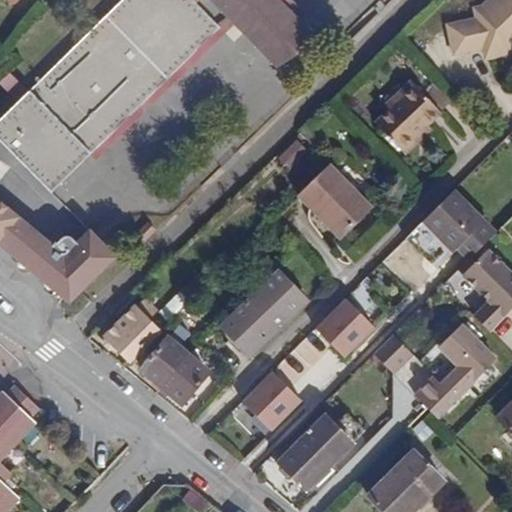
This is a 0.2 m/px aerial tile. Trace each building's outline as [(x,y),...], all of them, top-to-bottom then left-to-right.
[(124,0),(0,122),(0,139),(9,148),(52,192),(220,28),(199,6),(204,0),(211,0),(279,68),(313,34),(280,0),(124,0)] [(481,51),(481,53),(511,50),(511,0),(494,0),(485,10),(477,11),(477,21),(448,25),(451,55),(481,51)] [(511,50),(481,53),(482,62),(511,59),(511,50)] [(411,85),(401,94),(404,96),(403,101),(390,112),(378,124),(402,150),(428,125),(442,112),(418,85),(411,85)] [(404,96),(401,94),(386,108),(390,112),(403,101),(404,96)] [(432,130),(428,125),(402,150),(406,154),(432,130)] [(308,152),(296,141),(278,158),(290,169),(308,152)] [(373,209),(330,164),(299,194),(342,239),(373,209)] [(454,192),(425,221),(455,252),(460,248),(471,260),(496,234),(454,192)] [(0,237),(16,217),(0,202),(0,237)] [(102,214),(95,206),(86,215),(94,222),(102,214)] [(61,256),(16,217),(0,237),(0,253),(66,307),(116,258),(88,229),(61,256)] [(511,311),(511,272),(489,250),(461,277),(486,302),(471,317),(489,335),(511,311)] [(306,302),(274,270),(217,327),(248,359),(306,302)] [(192,298),(207,284),(199,276),(180,293),(189,302),(192,298)] [(144,299),(137,303),(150,316),(156,311),(144,299)] [(378,330),(347,301),(318,331),(349,360),(378,330)] [(103,337),(126,361),(158,332),(156,331),(146,321),(150,316),(137,303),(103,337)] [(496,359),(459,323),(435,348),(453,365),(436,383),(429,376),(410,395),(437,420),(496,359)] [(179,324),(168,337),(179,346),(190,333),(179,324)] [(376,356),(386,363),(402,343),(392,336),(376,356)] [(139,371),(180,407),(209,373),(179,346),(168,337),(139,371)] [(405,346),(385,367),(405,384),(424,363),(405,346)] [(304,403),(273,370),(243,403),(273,434),(304,403)] [(7,395),(31,418),(40,408),(15,386),(7,395)] [(31,418),(7,395),(2,391),(0,393),(0,425),(18,442),(35,423),(31,418)] [(511,405),(499,418),(511,430),(511,405)] [(353,444),(326,417),(280,463),(307,490),(353,444)] [(0,461),(0,462),(18,442),(0,425),(0,461)] [(414,511),(443,484),(412,453),(367,498),(380,511),(414,511)] [(0,462),(0,461),(0,479),(3,482),(12,473),(0,462)] [(6,511),(20,498),(3,482),(0,479),(0,511),(6,511)] [(206,511),(211,505),(193,490),(185,499),(200,511),(206,511)]
